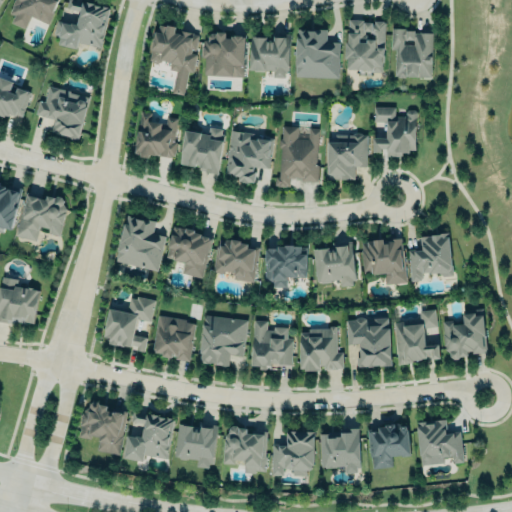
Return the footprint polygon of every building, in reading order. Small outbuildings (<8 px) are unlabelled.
[(25,28),(10,22),(13,14),(8,12),(13,0),(57,0),(48,24),(29,16),(25,28)] [(78,0),(67,0),(66,7),(80,10),(77,23),(71,22),(70,23),(57,20),(54,33),(59,35),(58,43),(76,47),(78,41),(100,46),(109,7),(94,4),(95,2),(87,1),(86,2),(82,1),(78,0)] [(348,19),(362,19),(362,20),(363,20),(363,21),(371,21),(371,23),(373,24),(373,20),(383,20),(383,21),(384,22),(383,61),(381,61),(381,72),(372,71),(372,68),(357,68),(357,69),(347,68),(347,57),(345,57),(345,41),(347,42),(348,19)] [(184,95),(188,72),(192,72),(196,52),(195,51),(198,34),(178,31),(178,27),(155,24),(150,60),(169,63),(168,70),(175,71),(171,93),(184,95)] [(295,77),(338,78),(339,41),(326,41),(326,29),(296,29),(295,77)] [(394,49),(394,76),(431,77),(432,31),(391,30),(390,49),(394,49)] [(243,76),(244,36),(225,35),(225,32),(208,32),(208,40),(203,40),(202,75),(243,76)] [(250,35),(256,35),(256,36),(265,36),(265,39),(274,39),(274,36),(280,36),(280,33),(289,33),(288,72),(284,72),(284,77),(272,77),(272,69),(249,68),(250,35)] [(0,76),(13,81),(9,91),(14,92),(17,86),(30,91),(21,116),(15,113),(15,115),(9,113),(8,115),(5,114),(4,116),(0,114),(0,76)] [(48,85),(44,101),(38,100),(35,113),(40,115),(53,119),(50,130),(54,131),(54,132),(76,138),(77,137),(78,137),(88,97),(67,91),(68,90),(48,85)] [(372,152),(380,151),(380,148),(386,148),(386,155),(401,155),(401,151),(409,152),(409,149),(415,149),(416,112),(414,109),(407,109),(405,112),(405,114),(403,116),(394,115),(394,106),(373,105),(373,121),(386,121),(385,137),(372,136),(372,152)] [(140,110),(137,130),(137,135),(135,134),(134,152),(135,152),(135,153),(140,153),(140,156),(148,157),(149,154),(154,154),(158,154),(158,155),(170,156),(170,155),(173,155),(176,141),(173,141),(176,117),(166,116),(165,123),(164,128),(160,128),(161,122),(149,120),(151,112),(140,110)] [(275,176),(274,184),(278,185),(285,186),(285,185),(289,185),(289,177),(294,177),(294,176),(301,176),(301,180),(317,181),(318,165),(316,164),(318,127),(308,127),(307,138),(297,137),(297,126),(282,125),(281,138),(279,139),(278,145),(280,148),(280,156),(278,176),(275,176)] [(185,129),(179,163),(195,166),(195,163),(199,164),(198,169),(217,173),(219,161),(222,140),(220,139),(221,128),(208,126),(208,133),(185,129)] [(225,173),(230,130),(251,132),(250,138),(256,139),(257,138),(269,139),(270,137),(272,138),(268,167),(253,166),(253,170),(255,171),(253,182),(238,180),(238,176),(225,173)] [(326,178),(354,178),(354,165),(366,165),(366,134),(326,133),(326,178)] [(0,226),(12,229),(20,188),(0,183),(0,226)] [(15,236),(36,241),(39,229),(59,234),(67,199),(46,194),(45,199),(25,194),(15,236)] [(127,214),(154,220),(151,233),(164,236),(156,270),(115,260),(124,223),(125,223),(127,214)] [(203,278),(211,235),(172,227),(165,258),(183,262),(181,273),(203,278)] [(447,231),(453,275),(442,277),(437,272),(421,274),(422,280),(411,282),(406,249),(420,247),(418,235),(447,231)] [(233,278),(252,281),(254,268),(256,268),(259,246),(256,246),(255,248),(247,247),(248,243),(240,242),(240,240),(231,238),(231,240),(224,239),(223,245),(220,245),(221,239),(217,238),(213,271),(224,273),(224,270),(233,272),(233,278)] [(385,284),(403,283),(401,239),(361,241),(363,274),(384,273),(385,284)] [(312,247),(317,283),(331,281),(331,279),(340,278),(341,286),(353,284),(352,280),(356,279),(351,241),(347,241),(348,245),(337,247),(337,251),(330,252),(329,247),(319,248),(319,246),(312,247)] [(273,286),(273,282),(264,282),(265,249),(267,249),(267,247),(276,247),(276,249),(277,249),(277,246),(284,246),(284,244),(293,244),(293,245),(300,245),(300,246),(306,246),(306,253),(305,253),(305,261),(306,261),(305,276),(286,275),(285,286),(273,286)] [(0,282),(1,276),(17,278),(16,285),(28,287),(28,285),(37,287),(36,289),(39,289),(34,322),(27,321),(26,322),(14,320),(14,323),(0,320),(0,282)] [(109,304),(103,336),(109,337),(107,343),(117,345),(117,341),(121,342),(121,344),(130,346),(130,344),(136,345),(136,349),(143,350),(146,337),(133,334),(137,318),(149,320),(154,300),(137,296),(136,299),(130,297),(127,308),(109,304)] [(394,322),(398,363),(412,362),(411,360),(426,358),(425,355),(431,355),(432,360),(440,359),(438,343),(425,345),(424,327),(436,326),(434,308),(419,310),(420,319),(394,322)] [(443,321),(445,358),(467,357),(467,353),(486,352),(483,309),(462,310),(463,324),(452,324),(451,320),(443,321)] [(157,315),(185,319),(185,321),(194,323),(188,361),(175,358),(175,355),(171,354),(171,358),(161,356),(162,353),(154,352),(155,349),(151,349),(157,315)] [(246,319),(204,315),(199,362),(228,365),(229,355),(243,356),(246,319)] [(390,366),(389,317),(345,319),(347,344),(359,343),(360,357),(356,357),(356,367),(390,366)] [(251,367),(271,368),(272,365),(291,365),(292,337),(286,337),(287,328),(266,328),(267,320),(253,320),(251,367)] [(300,368),(299,332),(308,332),(308,328),(329,328),(329,325),(335,326),(336,352),(342,352),(342,368),(323,368),(323,365),(320,365),(320,370),(305,370),(305,368),(300,368)] [(79,436),(81,424),(80,423),(82,413),(84,413),(84,409),(89,406),(90,403),(94,400),(98,401),(99,404),(128,410),(119,455),(96,450),(99,437),(91,435),(90,438),(79,436)] [(132,411),(149,414),(149,413),(158,414),(158,416),(164,417),(164,416),(171,417),(171,418),(173,419),(165,458),(143,453),(142,460),(123,457),(127,435),(135,437),(135,435),(141,437),(143,426),(142,426),(143,423),(130,421),(132,411)] [(417,422),(420,465),(444,463),(443,456),(452,456),(452,462),(463,462),(461,431),(446,432),(445,420),(417,422)] [(178,422),(173,456),(178,457),(180,459),(185,460),(187,458),(197,459),(195,466),(208,468),(208,464),(213,465),(218,424),(198,421),(197,425),(178,422)] [(318,430),(320,463),(343,463),(343,470),(357,470),(356,466),(359,466),(356,423),(348,425),(348,427),(340,429),(340,431),(326,433),(326,430),(318,430)] [(410,455),(408,425),(368,427),(370,468),(392,467),(392,456),(410,455)] [(266,433),(247,432),(247,427),(225,427),(224,463),(235,464),(235,460),(244,460),(243,472),(264,472),(266,433)] [(271,442),(271,475),(282,475),(282,467),(290,467),(290,469),(292,474),(305,474),(305,469),(309,470),(311,468),(311,465),(313,465),(314,430),(285,430),(285,442),(271,442)]
